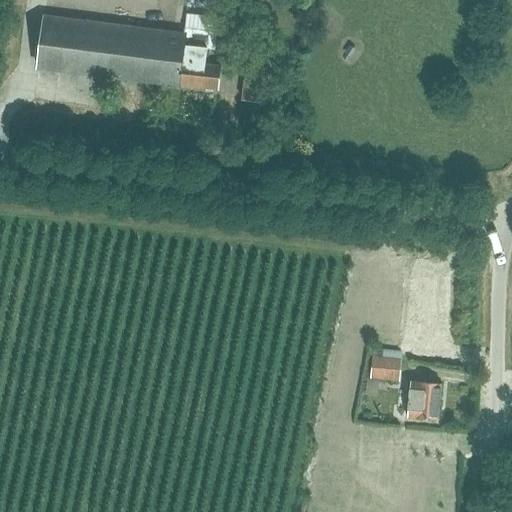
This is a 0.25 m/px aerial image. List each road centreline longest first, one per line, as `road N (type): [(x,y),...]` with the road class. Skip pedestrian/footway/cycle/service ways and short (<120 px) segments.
road 1 (unclassified): [(0,161),(499,226)]
road 2 (unclassified): [(495,511),(499,226)]
